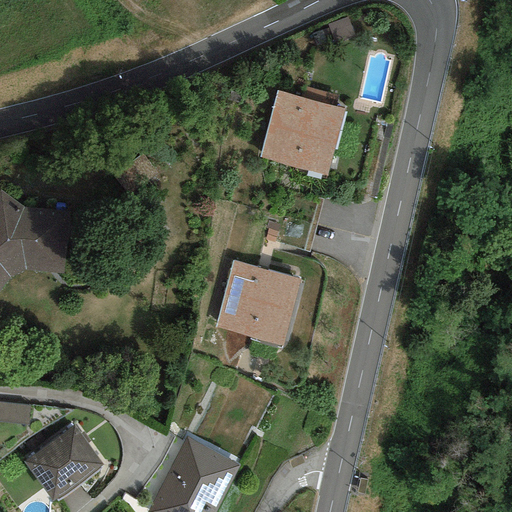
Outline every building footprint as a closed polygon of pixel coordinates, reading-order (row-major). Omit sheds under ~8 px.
[(344,109),(277,91),(259,158),(326,176),(344,109)] [(27,210),(1,190),(0,191),(0,287),(7,279),(23,272),(60,275),(65,214),(27,210)] [(299,279),(232,260),(213,328),(281,346),(299,279)] [(29,405),(0,401),(0,422),(27,425),(29,405)] [(102,464),(73,424),(22,462),(51,501),(102,464)] [(215,511),(240,465),(186,437),(147,511),(215,511)]
